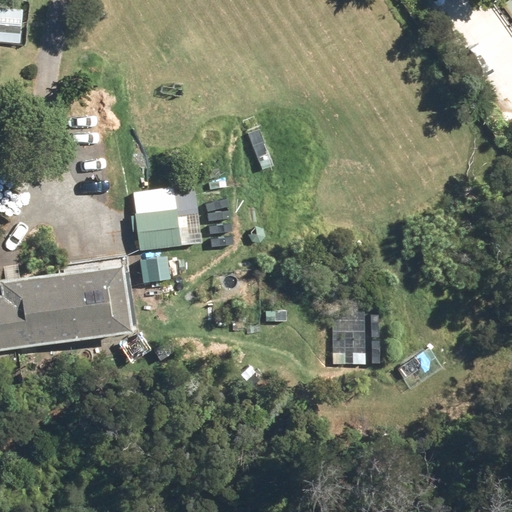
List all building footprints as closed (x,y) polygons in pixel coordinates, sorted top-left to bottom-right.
[(0,0),(0,41),(26,44),(29,25),(29,23),(29,22),(31,0),(0,0)] [(511,0),(509,0),(503,5),(511,18),(511,0)] [(0,78),(5,81),(6,77),(12,62),(0,56),(0,78)] [(253,196),(261,235),(274,233),(266,194),(268,194),(265,180),(262,181),(262,179),(249,182),(252,196),(253,196)] [(181,219),(178,203),(176,204),(137,210),(143,247),(184,241),(184,239),(181,219)] [(132,231),(129,209),(113,211),(102,212),(105,234),(132,231)] [(202,236),(199,216),(181,219),(184,239),(199,236),(202,236)] [(163,267),(170,287),(178,285),(169,257),(163,259),(161,254),(159,254),(159,253),(150,255),(150,257),(147,258),(147,260),(142,262),(146,274),(151,272),(151,273),(157,272),(156,269),(163,267)] [(0,291),(0,345),(137,324),(127,257),(2,276),(5,291),(0,291)] [(147,285),(148,292),(156,294),(161,288),(159,282),(152,280),(147,285)] [(171,314),(167,298),(154,302),(158,317),(171,314)] [(266,317),(288,318),(289,305),(262,303),(261,314),(266,315),(266,317)] [(434,330),(464,353),(471,343),(441,320),(434,330)]
